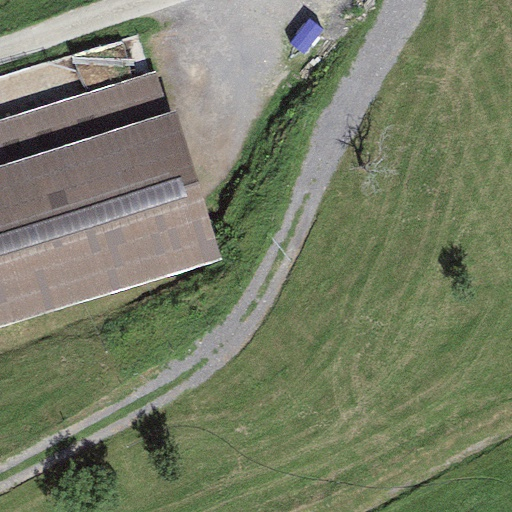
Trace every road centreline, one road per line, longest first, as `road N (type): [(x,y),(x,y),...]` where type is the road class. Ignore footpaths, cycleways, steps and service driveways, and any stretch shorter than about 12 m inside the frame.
road 1 (track): [(393,0),(264,280),(203,364),(0,474)]
road 2 (track): [(318,511),(511,413)]
